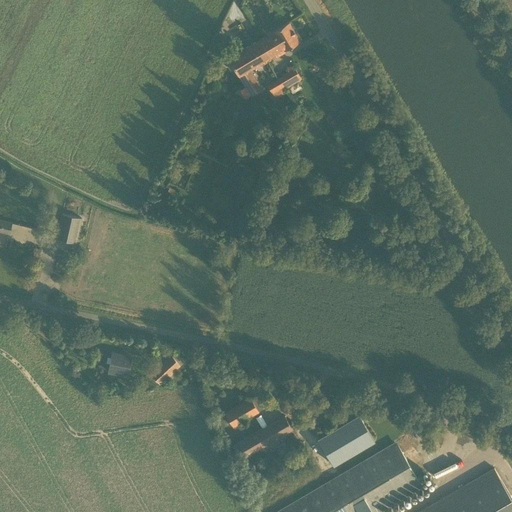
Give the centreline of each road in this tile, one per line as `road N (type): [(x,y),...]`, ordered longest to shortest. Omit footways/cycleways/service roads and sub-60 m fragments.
road 1 (unclassified): [(511,414),(311,358),(0,295)]
road 2 (unclassified): [(511,333),(305,0)]
